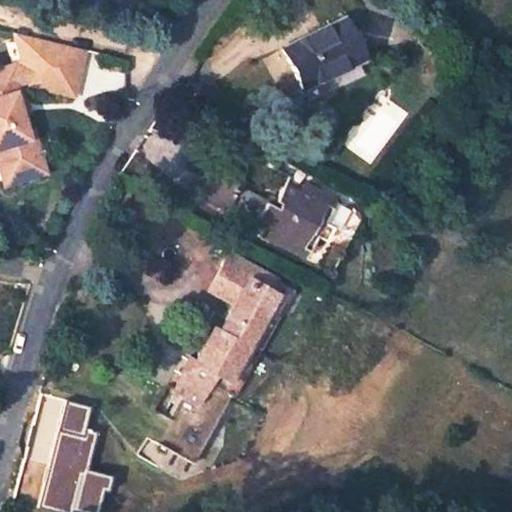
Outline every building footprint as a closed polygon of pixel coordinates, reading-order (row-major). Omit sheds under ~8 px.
[(364,56),(346,17),(277,45),(296,86),(364,56)] [(17,128),(11,110),(6,95),(13,93),(9,82),(19,78),(19,83),(64,93),(70,66),(25,54),(24,59),(5,65),(4,61),(0,62),(0,179),(35,169),(23,127),(17,128)] [(17,108),(13,93),(6,95),(11,110),(17,108)] [(237,177),(217,165),(200,192),(227,212),(240,191),(232,186),(237,177)] [(256,230),(293,254),(305,236),(316,242),(324,230),(315,223),(329,201),(298,182),(294,189),(279,182),(269,196),(275,200),(268,209),(257,201),(248,217),(259,224),(256,230)] [(234,295),(219,324),(213,321),(196,357),(237,377),(286,274),(230,246),(211,284),(234,295)] [(84,469),(93,429),(82,427),(87,405),(62,399),(37,506),(62,511),(95,511),(105,474),(84,469)]
